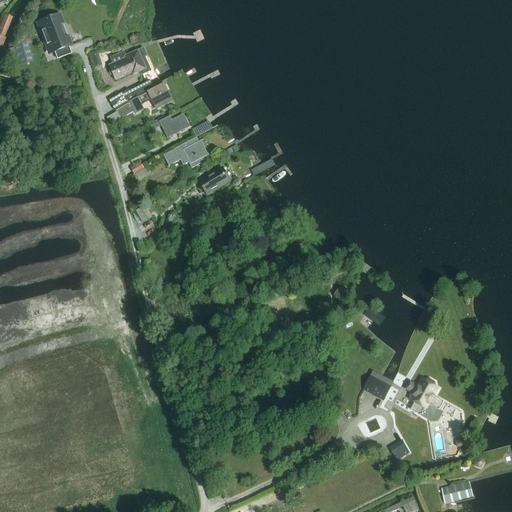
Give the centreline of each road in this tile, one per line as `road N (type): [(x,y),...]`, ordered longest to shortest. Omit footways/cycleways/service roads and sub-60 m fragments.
road 1 (unclassified): [(206,511),(87,57)]
road 2 (track): [(207,511),(345,444),(380,438),(390,420),(369,413)]
